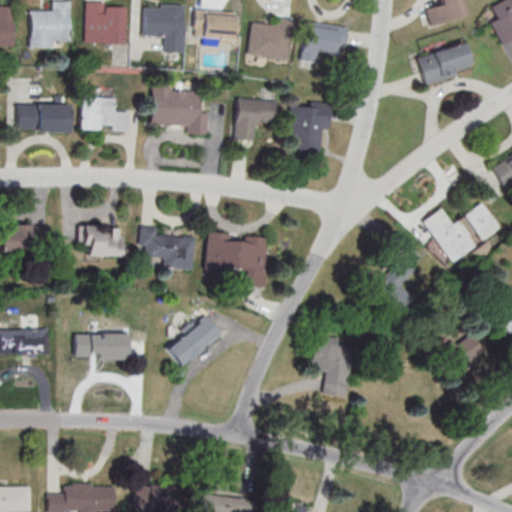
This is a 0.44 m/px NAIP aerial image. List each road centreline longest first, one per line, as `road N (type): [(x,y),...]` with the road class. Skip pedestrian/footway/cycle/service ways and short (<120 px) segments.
road 1 (residential): [(511,95),(345,207),(135,179),(0,179)]
road 2 (residential): [(236,436),(265,356),(345,207),(379,60),(383,0)]
road 3 (residential): [(433,483),(236,436),(0,422)]
